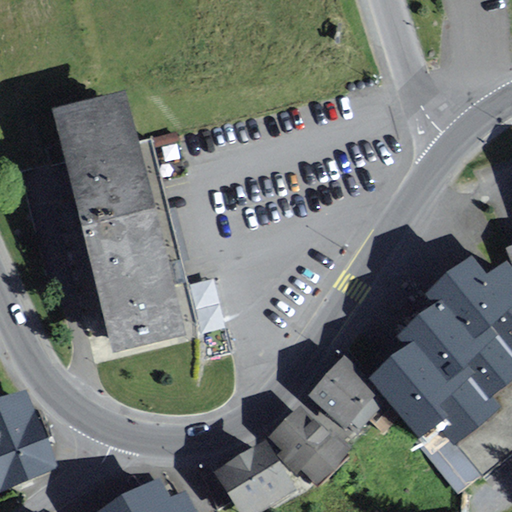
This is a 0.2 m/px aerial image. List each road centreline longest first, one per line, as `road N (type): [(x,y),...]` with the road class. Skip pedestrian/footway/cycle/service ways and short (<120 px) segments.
road 1 (secondary): [(446,146),(300,368),(255,419),(222,438),(180,444),(123,433)]
road 2 (secondary): [(123,433),(84,419),(50,390),(0,300)]
road 3 (residential): [(446,146),(422,115),(385,0)]
